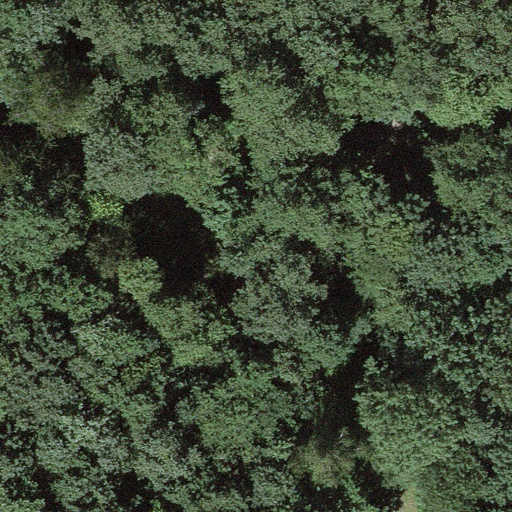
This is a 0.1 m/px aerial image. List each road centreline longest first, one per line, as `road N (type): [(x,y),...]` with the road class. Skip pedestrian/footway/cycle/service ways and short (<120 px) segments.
road 1 (track): [(383,511),(365,439),(234,288),(97,162),(26,135),(0,114)]
road 2 (track): [(97,162),(215,166),(511,105)]
road 3 (track): [(365,439),(356,261),(359,204),(376,137)]
